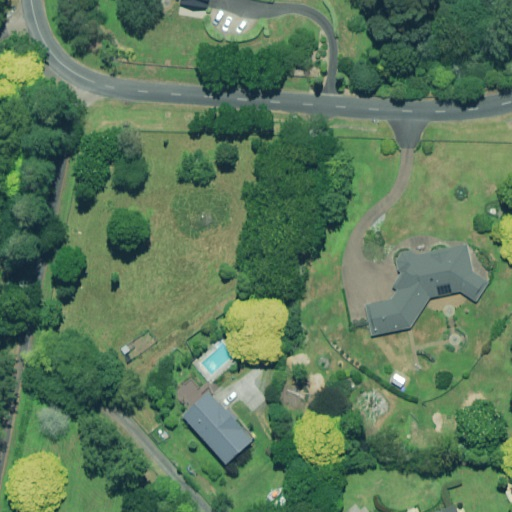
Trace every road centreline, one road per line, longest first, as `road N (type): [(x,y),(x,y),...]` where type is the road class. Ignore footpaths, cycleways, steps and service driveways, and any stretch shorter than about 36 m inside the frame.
road 1 (unclassified): [(511,100),(445,110),(130,91),(93,80)]
road 2 (residential): [(93,80),(71,116),(60,159),(0,465)]
